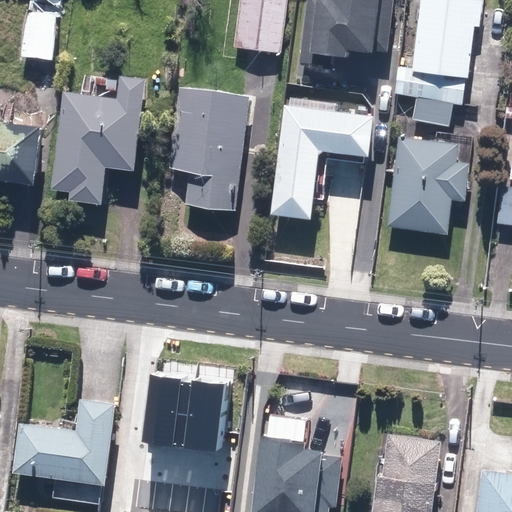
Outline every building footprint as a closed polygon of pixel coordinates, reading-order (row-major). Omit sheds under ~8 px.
[(63,0),(24,0),(22,63),(61,64),(63,0)] [(288,0),(240,0),(234,49),(281,55),(288,0)] [(325,0),(307,0),(299,65),(311,67),(312,58),(346,62),(347,55),(373,58),(373,53),(387,55),(394,0),(330,0),(330,1),(325,0)] [(399,68),(395,96),(417,99),(412,122),(449,129),(453,106),(463,108),(466,81),(468,81),(475,30),(480,30),(483,0),(475,0),(475,1),(466,0),(421,0),(413,70),(399,68)] [(119,100),(63,96),(55,194),(72,195),(71,206),(107,209),(109,175),(138,177),(145,81),(120,79),(119,100)] [(237,213),(251,99),(181,90),(170,170),(190,176),(186,206),(237,213)] [(285,109),(271,218),(312,223),(320,155),(348,159),(369,161),(374,120),(285,109)] [(41,122),(0,119),(0,187),(36,190),(41,122)] [(399,139),(387,229),(448,237),(452,202),(465,204),(470,166),(457,164),(459,147),(399,139)] [(511,186),(499,185),(494,222),(505,223),(511,224),(511,186)] [(198,371),(161,367),(153,434),(190,439),(198,371)] [(236,376),(198,371),(190,439),(227,444),(236,376)] [(19,423),(12,473),(105,485),(116,403),(99,401),(80,399),(76,430),(19,423)] [(376,476),(371,511),(430,511),(440,441),(387,434),(381,477),(376,476)] [(261,435),(249,511),(327,511),(329,507),(335,508),(342,457),(321,454),(321,451),(303,449),(304,443),(289,441),(289,439),(261,435)] [(511,511),(511,473),(481,470),(476,511),(511,511)]
